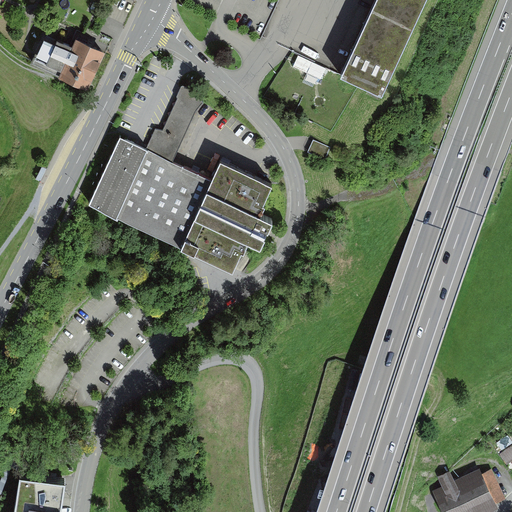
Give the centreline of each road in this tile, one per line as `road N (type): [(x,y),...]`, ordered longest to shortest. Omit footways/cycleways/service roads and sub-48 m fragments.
road 1 (unclassified): [(149,15),(279,142),(299,203),(298,228),(271,272),(134,372),(97,432),(78,511)]
road 2 (motorway): [(511,14),(335,511)]
road 3 (motorway): [(367,511),(511,93)]
road 4 (primary): [(149,15),(0,314)]
road 5 (track): [(124,385),(144,389),(223,363),(251,370),(259,511)]
